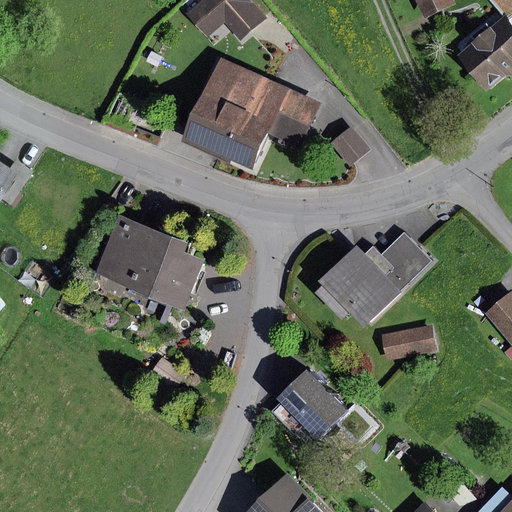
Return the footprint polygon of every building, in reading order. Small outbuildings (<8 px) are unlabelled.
[(267,18),(251,0),(202,0),(186,14),(207,38),(223,23),(241,42),(267,18)] [(457,5),(454,0),(415,0),(426,20),(457,5)] [(463,64),(488,93),(507,77),(511,77),(511,24),(497,35),(491,28),(473,44),(478,51),(463,64)] [(321,104),(220,59),(182,142),(253,174),(270,136),(301,149),(321,104)] [(164,119),(136,109),(132,123),(159,133),(164,119)] [(372,151),(353,127),(332,145),(351,168),(372,151)] [(0,200),(7,205),(29,172),(11,160),(5,169),(0,165),(0,200)] [(190,242),(120,214),(95,275),(184,311),(204,261),(185,254),(190,242)] [(365,327),(432,262),(405,234),(383,255),(374,246),(367,254),(358,245),(321,282),(324,286),(316,294),(342,320),(351,312),(365,327)] [(511,292),(486,314),(511,345),(511,292)] [(433,325),(383,335),(388,362),(438,352),(433,325)] [(318,441),(349,412),(309,370),(278,399),(318,441)] [(325,511),(288,474),(249,511),(325,511)] [(417,511),(434,511),(426,503),(417,511)]
